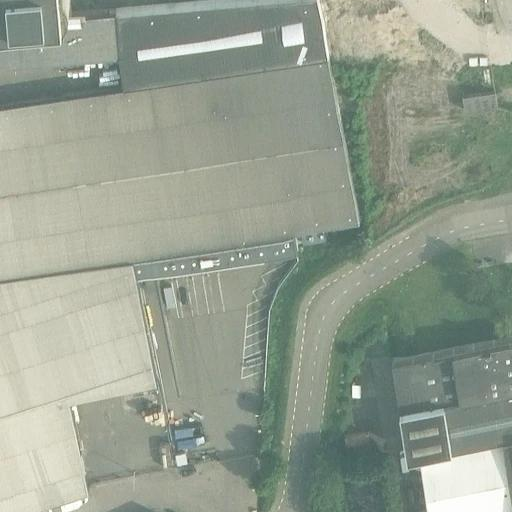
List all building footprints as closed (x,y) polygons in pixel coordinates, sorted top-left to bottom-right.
[(0,0),(0,10),(1,11),(4,11),(6,11),(9,11),(11,10),(14,9),(16,7),(18,6),(20,4),(22,1),(22,0),(41,0),(43,1),(45,3),(47,4),(49,5),(52,6),(54,7),(57,7),(60,7),(62,6),(65,5),(67,4),(69,3),(71,1),(72,0),(0,0)] [(0,275),(133,256),(137,273),(297,248),(298,248),(295,231),(348,223),(313,0),(206,0),(0,18),(0,62),(120,51),(121,58),(122,58),(124,74),(126,83),(0,102),(0,275)] [(402,0),(369,6),(378,58),(487,39),(480,0),(402,0)] [(461,96),(464,113),(498,107),(495,90),(461,96)] [(0,275),(0,511),(12,511),(90,487),(89,486),(60,396),(157,377),(137,273),(133,256),(0,275)] [(400,406),(511,387),(511,337),(418,354),(393,358),(400,405),(400,406)] [(420,452),(511,436),(511,387),(400,406),(407,453),(420,452)] [(511,511),(511,436),(420,452),(429,511),(511,511)] [(348,510),(382,508),(380,484),(346,486),(348,510)]
